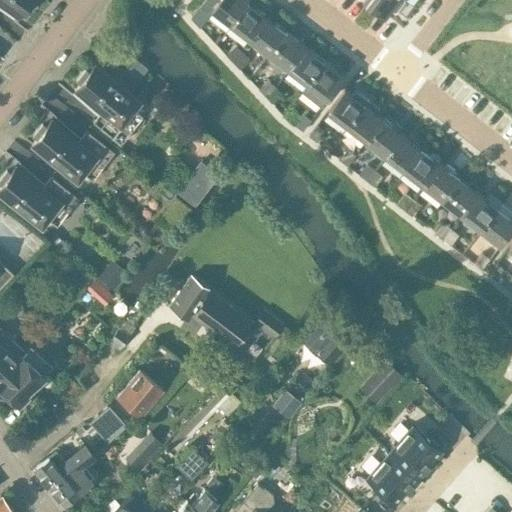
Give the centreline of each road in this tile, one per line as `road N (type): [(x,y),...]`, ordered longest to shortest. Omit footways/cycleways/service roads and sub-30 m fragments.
road 1 (residential): [(511,157),(395,70)]
road 2 (tertiary): [(0,113),(88,0)]
